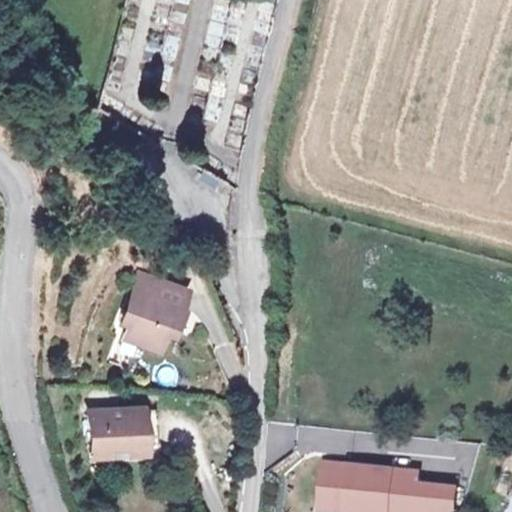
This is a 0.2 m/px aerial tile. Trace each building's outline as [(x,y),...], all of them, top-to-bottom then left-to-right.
[(163,208),(149,209),(150,222),(164,222),(163,208)] [(137,296),(126,326),(121,339),(156,353),(162,333),(168,319),(175,321),(186,291),(136,272),(128,292),(137,296)] [(117,323),(126,326),(137,296),(128,292),(117,323)] [(168,319),(162,333),(169,335),(175,321),(168,319)] [(92,457),(109,455),(109,447),(131,444),(132,452),(150,450),(145,410),(125,412),(124,405),(106,407),(107,415),(87,417),(92,457)] [(109,447),(109,455),(132,452),(131,444),(109,447)] [(426,481),(330,469),(326,511),(444,511),(446,494),(424,492),(426,481)]
